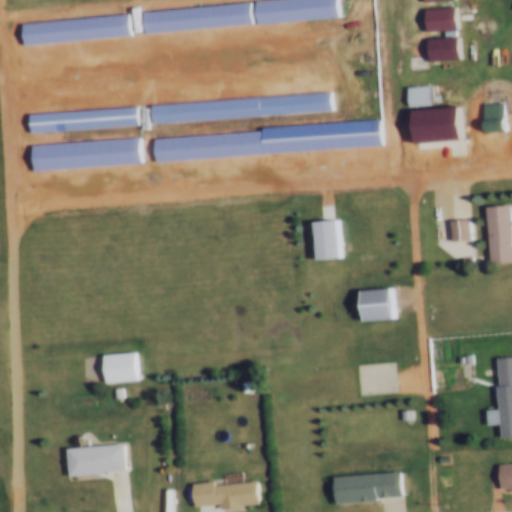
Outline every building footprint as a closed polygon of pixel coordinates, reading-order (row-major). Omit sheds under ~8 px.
[(254,25),(251,0),(334,0),(336,17),(254,25)] [(141,35),(139,11),(246,1),(248,25),(141,35)] [(421,8),(451,6),(452,31),(423,34),(421,8)] [(124,13),(126,37),(20,47),(18,23),(124,13)] [(423,40),(453,38),(455,61),(425,63),(423,40)] [(410,69),(425,69),(425,57),(410,57),(410,69)] [(403,88),(426,86),(428,106),(405,107),(403,88)] [(326,93),(327,113),(149,126),(147,105),(326,93)] [(478,105),(499,103),(501,131),(480,132),(478,105)] [(133,106),(134,127),(28,135),(26,114),(133,106)] [(410,110),(457,107),(459,142),(413,146),(410,110)] [(151,163),(378,147),(376,118),(257,127),(257,132),(150,140),(151,163)] [(28,146),(135,138),(137,164),(30,172),(28,146)] [(482,208),(504,207),(509,263),(486,264),(482,208)] [(464,220),(466,241),(448,242),(446,221),(464,220)] [(311,224),(336,222),(339,260),(314,262),(311,224)] [(389,287),(392,321),(360,323),(358,290),(389,287)] [(100,356),(132,354),(134,382),(102,384),(100,356)] [(455,355),(464,355),(465,364),(455,365),(455,355)] [(498,426),(484,427),(483,412),(497,411),(493,357),(511,356),(511,438),(499,440),(498,426)] [(238,383),(245,383),(246,393),(239,394),(238,383)] [(108,389),(116,388),(117,399),(109,399),(108,389)] [(398,412),(407,411),(408,421),(398,421),(398,412)] [(122,445),(124,473),(66,477),(64,450),(122,445)] [(434,457),(444,456),(444,463),(434,464),(434,457)] [(508,489),(496,490),(494,465),(511,463),(511,492),(509,492),(508,489)] [(237,484),(255,483),(257,505),(240,506),(240,508),(215,510),(215,503),(191,505),(189,484),(213,483),(214,486),(219,485),(218,473),(236,472),(237,484)] [(398,474),(400,497),(374,499),(374,503),(332,506),(330,479),(398,474)]
